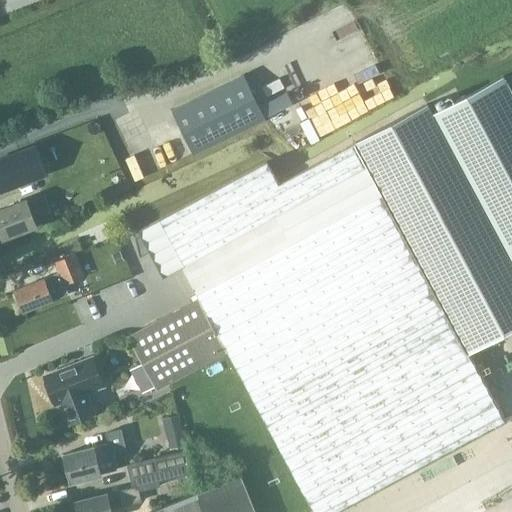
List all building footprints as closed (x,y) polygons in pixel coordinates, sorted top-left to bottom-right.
[(194,154),(266,119),(244,74),(171,109),(194,154)] [(511,91),(505,79),(504,77),(433,114),(431,115),(425,105),(357,141),(375,177),(384,192),(439,296),(451,318),(469,353),(511,330),(511,91)] [(183,135),(161,141),(166,157),(188,151),(183,135)] [(0,192),(45,175),(44,173),(62,166),(55,149),(39,155),(35,145),(0,159),(0,192)] [(163,276),(182,266),(277,216),(287,210),(291,208),(287,201),(282,191),(266,162),(139,230),(159,268),(163,276)] [(277,216),(182,266),(199,298),(227,352),(314,511),(334,511),(505,420),(469,353),(451,318),(439,296),(384,192),(306,235),(291,208),(287,210),(277,216)] [(27,199),(0,209),(0,234),(2,239),(37,225),(34,217),(50,211),(45,196),(28,202),(27,199)] [(23,313),(54,300),(68,294),(65,285),(85,276),(76,253),(53,262),(57,273),(44,278),(14,290),(23,313)] [(227,352),(199,298),(128,336),(156,389),(227,352)] [(68,424),(93,414),(85,393),(103,386),(91,357),(43,376),(44,380),(43,383),(45,388),(48,390),(54,405),(60,403),(68,424)] [(491,382),(510,373),(503,359),(485,368),(491,382)] [(169,446),(184,442),(175,412),(160,417),(169,446)] [(113,454),(126,451),(121,429),(106,433),(108,444),(95,447),(95,445),(62,453),(70,483),(102,475),(99,461),(114,457),(113,454)] [(173,453),(161,456),(127,464),(132,487),(108,493),(108,492),(72,501),(74,511),(113,511),(113,509),(142,502),(139,491),(160,486),(159,482),(192,474),(192,472),(186,450),(184,450),(173,453)] [(165,511),(204,511),(197,493),(197,492),(164,506),(165,511)] [(511,511),(511,496),(482,511),(511,511)]
